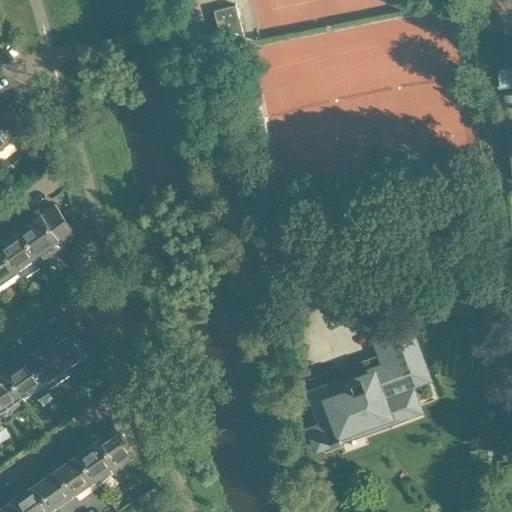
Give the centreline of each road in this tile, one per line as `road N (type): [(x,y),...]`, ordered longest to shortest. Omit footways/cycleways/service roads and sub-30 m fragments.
road 1 (residential): [(302,346),(239,243),(204,25)]
road 2 (residential): [(0,349),(65,304),(94,318),(115,380),(115,402),(0,482)]
road 3 (residential): [(23,78),(54,58),(204,25)]
road 4 (residential): [(0,226),(45,184),(23,78)]
